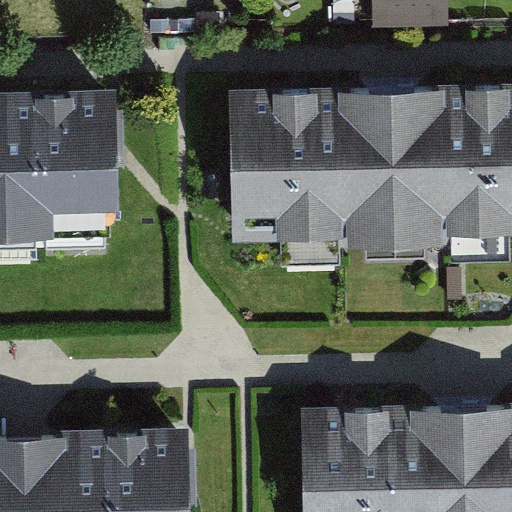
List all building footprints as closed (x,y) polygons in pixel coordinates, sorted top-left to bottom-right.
[(449,0),(374,0),(374,23),(449,24),(449,0)] [(511,88),(210,91),(211,214),(277,213),(277,238),(471,237),(471,208),(511,207),(511,88)] [(107,94),(0,94),(0,242),(40,242),(40,214),(108,213),(107,94)] [(511,511),(511,409),(289,412),(289,511),(511,511)] [(181,511),(181,433),(0,434),(0,511),(181,511)]
